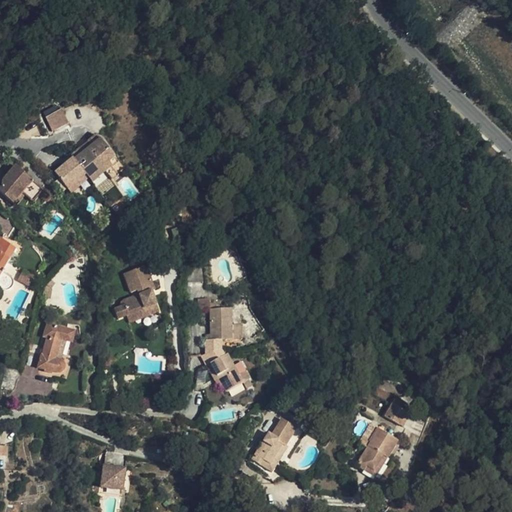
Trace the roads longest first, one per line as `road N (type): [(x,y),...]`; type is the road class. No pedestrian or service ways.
road 1 (residential): [(0,421),(34,411),(135,453),(175,456),(290,496)]
road 2 (residential): [(376,0),(404,44),(511,153)]
